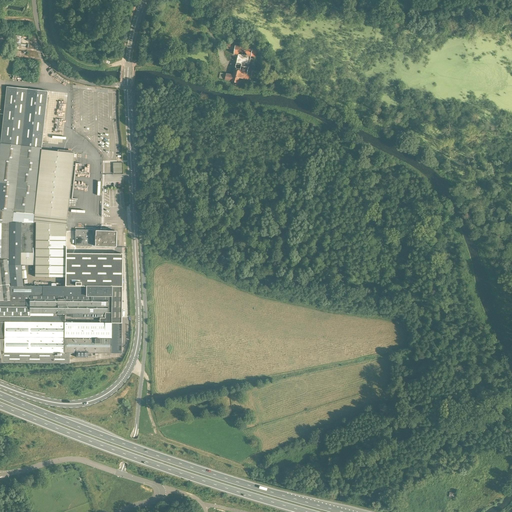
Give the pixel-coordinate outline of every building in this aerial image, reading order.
[(223,49),(219,65),(251,73),(255,57),(223,49)] [(120,353),(120,354),(121,354),(122,287),(122,254),(66,253),(65,278),(65,281),(65,287),(49,287),(34,287),(34,286),(23,286),(20,265),(35,265),(35,277),(65,277),(66,253),(66,246),(66,232),(69,232),(69,228),(66,228),(73,157),(77,158),(77,154),(74,154),(74,151),(57,149),(57,151),(41,150),(47,91),(6,87),(0,144),(0,340),(2,363),(54,363),(69,363),(69,355),(75,355),(75,353),(77,353),(77,357),(86,357),(86,356),(91,356),(91,353),(120,353)] [(121,163),(113,163),(113,173),(122,173),(121,163)] [(75,230),(75,246),(91,246),(92,230),(75,230)] [(95,231),(95,235),(94,236),(94,241),(95,241),(95,246),(115,247),(116,231),(95,231)]
